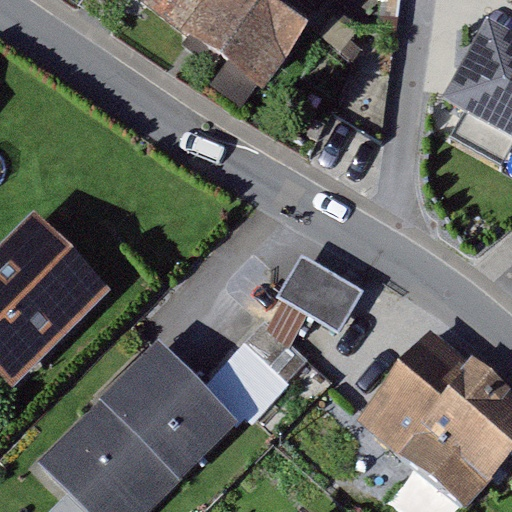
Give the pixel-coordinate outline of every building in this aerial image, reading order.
[(136,0),(278,106),(357,0),(136,0)] [(511,26),(465,106),(511,133),(511,26)] [(0,286),(0,372),(24,397),(121,305),(54,235),(0,286)] [(281,300),(340,335),(363,298),(303,263),(281,300)] [(249,425),(313,371),(280,332),(216,387),(249,425)] [(369,423),(466,511),(480,511),(511,477),(511,412),(440,346),(369,423)] [(41,470),(83,511),(150,511),(233,429),(156,353),(41,470)] [(423,475),(396,506),(402,511),(465,511),(466,511),(423,475)]
